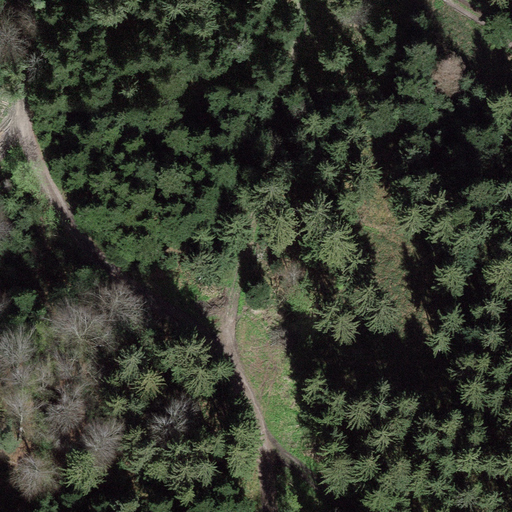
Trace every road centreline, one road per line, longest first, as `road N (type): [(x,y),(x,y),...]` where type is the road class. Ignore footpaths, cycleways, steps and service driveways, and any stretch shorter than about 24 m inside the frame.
road 1 (track): [(18,0),(28,132),(44,197),(93,263),(221,350),(245,389),(264,453),(266,511)]
road 2 (track): [(221,350),(299,40),(301,0)]
